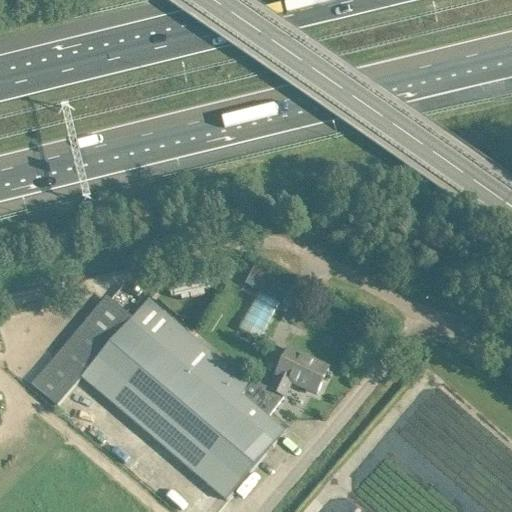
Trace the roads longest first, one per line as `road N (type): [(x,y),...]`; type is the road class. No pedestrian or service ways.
road 1 (motorway): [(0,172),(511,45)]
road 2 (motorway): [(364,0),(0,89)]
road 3 (tertiary): [(511,208),(207,0)]
road 4 (track): [(0,304),(261,240),(296,245)]
road 5 (unclassified): [(428,315),(261,511)]
road 6 (unclassified): [(428,315),(296,245)]
